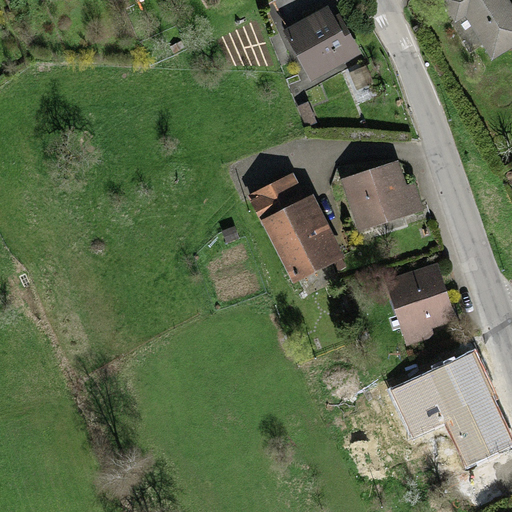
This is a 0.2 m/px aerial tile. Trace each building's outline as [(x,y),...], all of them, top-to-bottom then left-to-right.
[(511,43),(511,24),(497,0),(446,0),(482,61),(511,43)] [(323,11),(275,39),(304,87),(352,60),(323,11)] [(392,166),(338,183),(355,233),(418,212),(409,186),(400,189),(392,166)] [(289,175),(249,198),(294,276),(334,253),(289,175)] [(426,265),(381,285),(406,341),(451,321),(426,265)] [(472,355),(370,403),(389,444),(441,420),(463,466),(507,445),(485,399),(492,396),(472,355)]
